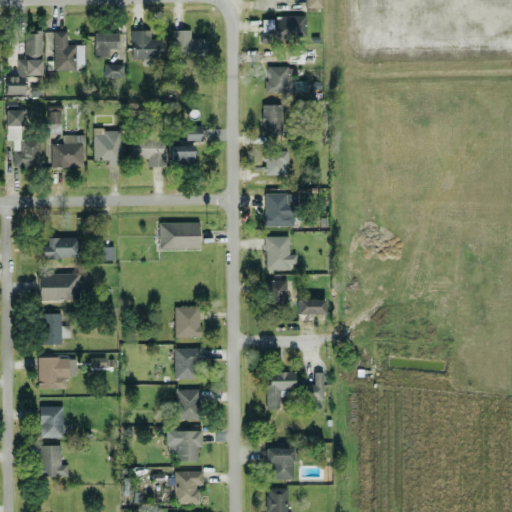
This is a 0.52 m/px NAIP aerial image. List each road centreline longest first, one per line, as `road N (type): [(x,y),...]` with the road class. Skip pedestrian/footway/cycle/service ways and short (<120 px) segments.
road 1 (residential): [(224,3),(233,23),(234,511)]
road 2 (residential): [(6,198),(9,506)]
road 3 (residential): [(232,197),(0,198)]
